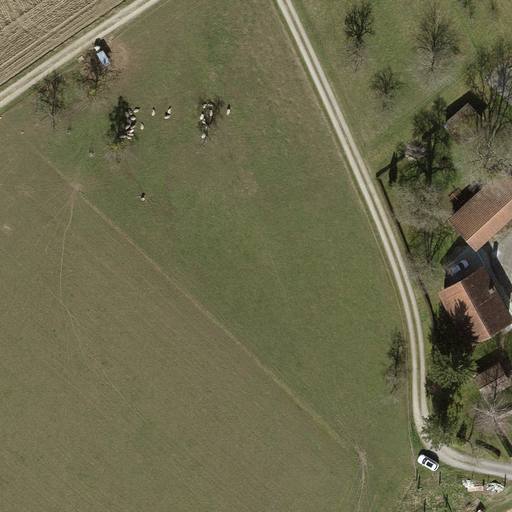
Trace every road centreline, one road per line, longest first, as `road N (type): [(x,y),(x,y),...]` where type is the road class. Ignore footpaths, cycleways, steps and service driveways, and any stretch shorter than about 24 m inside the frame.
road 1 (track): [(285,0),(398,264),(414,320),(422,415),(435,444),(460,462),(511,474)]
road 2 (track): [(0,103),(149,0)]
